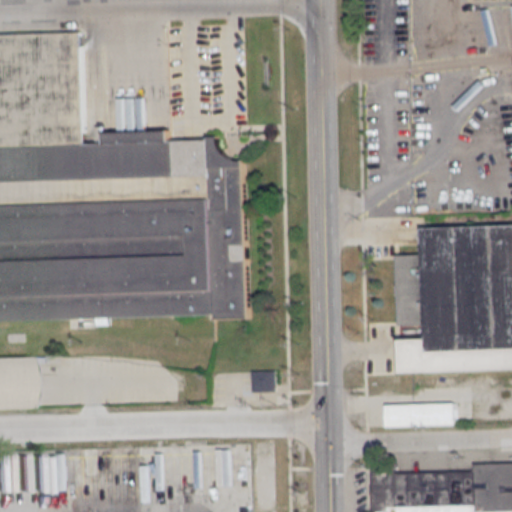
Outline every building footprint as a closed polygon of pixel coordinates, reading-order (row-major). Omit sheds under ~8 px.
[(0,319),(248,317),(246,160),(223,160),(223,139),(170,140),(170,132),(106,132),(106,143),(85,143),(84,33),(0,33),(0,319)] [(511,348),(511,224),(425,227),(426,254),(399,255),(401,325),(428,325),(429,351),(511,348)] [(0,358),(0,410),(30,410),(29,359),(0,358)] [(277,370),(253,370),(253,391),(277,391),(277,370)] [(389,404),(389,426),(459,426),(459,404),(389,404)] [(511,511),(511,462),(474,463),(474,470),(374,471),(375,511),(380,511),(511,511)]
